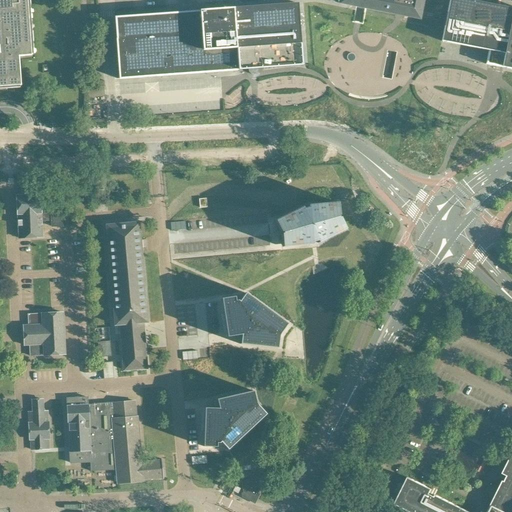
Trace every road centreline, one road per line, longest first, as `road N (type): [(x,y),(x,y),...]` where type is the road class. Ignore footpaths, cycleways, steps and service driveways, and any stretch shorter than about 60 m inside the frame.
road 1 (residential): [(449,234),(350,145),(320,133),(0,138)]
road 2 (tertiary): [(292,511),(449,234)]
